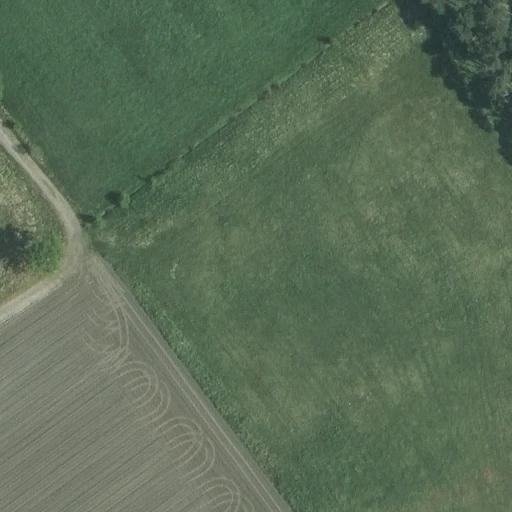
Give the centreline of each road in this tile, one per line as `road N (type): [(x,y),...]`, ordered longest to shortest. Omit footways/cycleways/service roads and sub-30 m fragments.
road 1 (track): [(81,239),(403,0)]
road 2 (track): [(0,128),(81,239),(0,299)]
